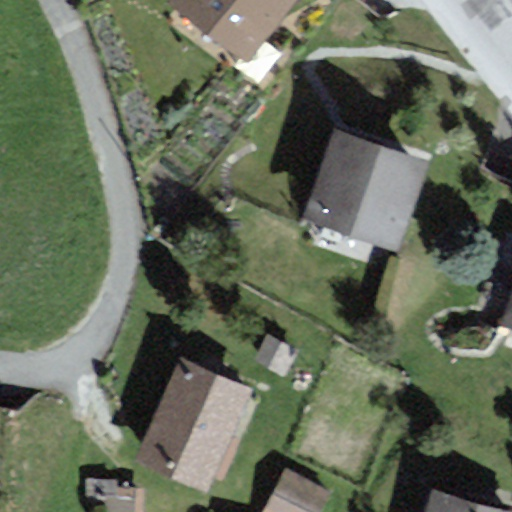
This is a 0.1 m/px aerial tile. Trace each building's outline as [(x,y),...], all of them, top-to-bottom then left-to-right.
[(283,0),(164,0),(163,2),(243,58),(283,0)] [(422,158),(328,126),(295,223),(389,255),(422,158)] [(511,278),(495,329),(511,334),(511,278)] [(248,392),(175,360),(129,461),(202,494),(248,392)] [(319,511),(327,498),(282,476),(263,511),(319,511)] [(507,511),(428,493),(423,511),(507,511)]
